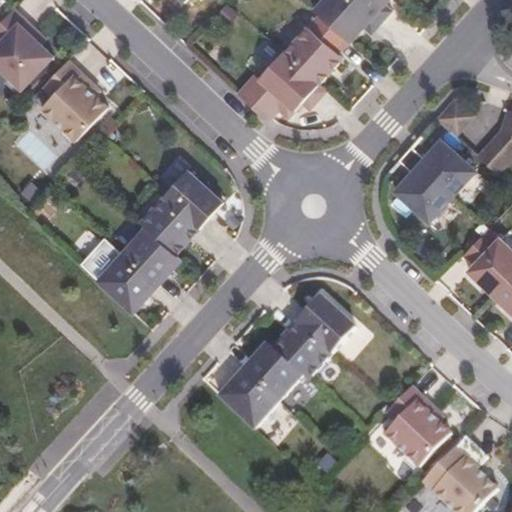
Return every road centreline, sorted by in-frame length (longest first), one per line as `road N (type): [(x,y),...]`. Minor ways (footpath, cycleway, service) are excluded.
road 1 (residential): [(290,183),(94,0)]
road 2 (residential): [(511,393),(338,228)]
road 3 (residential): [(138,398),(291,230)]
road 4 (residential): [(335,182),(448,59)]
road 5 (unclassified): [(34,511),(138,398)]
